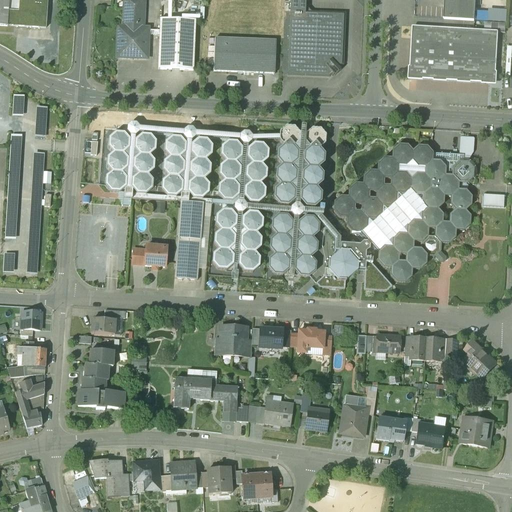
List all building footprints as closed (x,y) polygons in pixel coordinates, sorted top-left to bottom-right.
[(0,0),(0,26),(7,27),(8,0),(0,0)] [(8,0),(7,26),(46,29),(48,0),(46,0),(8,0)] [(124,0),(123,29),(142,30),(143,0),(124,0)] [(343,16),(304,15),(304,0),(289,0),(287,76),(328,77),(341,66),(343,16)] [(475,0),(444,0),(443,20),(474,22),(475,0)] [(195,22),(160,20),(157,70),(193,72),(195,22)] [(497,33),(413,28),(410,79),(494,84),(497,33)] [(142,30),(123,29),(118,29),(117,58),(129,58),(129,59),(133,61),(133,59),(146,59),(147,30),(142,30)] [(275,42),(214,40),(213,72),(274,75),(275,42)] [(214,140),(214,135),(196,133),(191,129),(187,129),(183,132),(139,129),(136,124),(131,124),(127,127),(127,132),(130,137),(130,141),(134,142),(134,137),(140,133),(182,137),(186,141),(186,146),(190,146),(191,141),(195,138),(214,140)] [(305,128),(301,127),(300,136),(299,136),(299,142),(300,142),(298,156),(297,156),(297,162),(298,162),(297,175),(296,175),(295,181),(296,181),(295,195),(294,195),(294,200),(295,201),(295,202),(299,202),(299,201),(300,201),(300,195),(299,195),(300,181),(301,181),(302,176),(301,175),(302,162),(303,162),(303,156),(302,156),(303,143),(304,143),(305,137),(304,137),(305,128)] [(283,148),(277,153),(277,161),(282,167),(276,172),(275,181),(280,187),(274,192),(274,200),(279,207),(281,207),(287,207),(294,202),(294,200),(294,195),(294,193),(289,187),(295,182),(295,181),(296,175),(296,174),(291,168),(297,163),(297,162),(297,156),(298,155),(292,149),(298,143),(299,142),(299,136),(299,135),(294,129),(285,128),(278,137),(277,142),(278,142),(283,148)] [(320,131),(311,130),(305,136),(304,143),(304,144),(309,150),(304,155),(303,162),(303,163),(308,169),(302,174),(301,181),(301,183),(306,189),(300,194),(300,201),(300,202),(305,209),(314,209),(320,204),(321,195),(315,189),(321,184),(322,176),(317,170),(323,165),(324,157),(319,151),(325,146),(325,137),(320,131)] [(123,135),(115,134),(109,140),(108,148),(113,154),(107,159),(107,167),(111,173),(120,173),(127,169),(127,161),(122,155),(128,150),(129,141),(123,135)] [(277,142),(278,137),(251,138),(248,134),(243,134),(239,136),(214,135),(214,140),(227,141),(239,141),(241,146),(238,201),(234,205),(233,212),(237,215),(234,258),(233,268),(232,272),(229,273),(228,284),(237,284),(237,273),(235,273),(236,267),(242,215),(246,212),(256,213),(280,214),(281,209),(259,207),(246,207),(243,202),(247,146),(251,142),(265,142),(277,142)] [(155,143),(150,137),(141,136),(135,142),(134,150),(139,156),(133,161),(133,169),(137,175),(147,176),(153,171),(154,163),(149,157),(154,152),(155,143)] [(180,139),(171,139),(165,144),(164,152),(169,159),(164,163),(163,172),(168,177),(177,178),(183,173),(184,165),(179,159),(184,154),(185,146),(180,139)] [(188,174),(194,180),(204,181),(209,175),(210,167),(205,161),(211,156),(211,148),(206,142),(198,141),(191,146),(191,155),(196,160),(190,166),(188,174)] [(227,141),(227,143),(220,148),(219,157),(225,163),(220,168),(219,177),(224,183),(218,188),(217,196),(223,202),(222,206),(221,213),(215,217),(215,226),(220,232),(214,237),(213,245),(218,251),(212,256),(211,265),(217,272),(227,272),(233,268),(234,258),(237,215),(233,212),(234,205),(238,201),(241,146),(239,141),(227,141)] [(265,146),(265,142),(251,142),(247,146),(243,202),(246,207),(259,207),(259,206),(265,200),(265,191),(260,185),(266,181),(266,172),(262,167),(268,162),(268,152),(262,146),(265,146)] [(418,148),(412,153),(407,147),(398,147),(392,152),(392,160),(398,166),(405,167),(411,162),(417,168),(424,168),(431,163),(432,155),(426,148),(418,148)] [(463,157),(432,155),(431,163),(439,163),(445,169),(444,177),(451,178),(452,170),(458,164),(462,164),(463,157)] [(389,208),(395,202),(396,195),(404,195),(410,190),(409,189),(410,181),(405,175),(397,174),(398,166),(392,160),(384,160),(377,165),(377,173),(369,173),(363,178),(362,186),(355,186),(348,191),(348,199),(341,198),(334,205),(333,212),(339,219),(347,219),(346,227),(351,233),(360,233),(360,234),(366,228),(367,220),(375,221),(381,215),(381,207),(389,208)] [(417,168),(411,162),(405,167),(398,166),(397,174),(405,175),(410,181),(416,176),(424,176),(424,168),(417,168)] [(439,163),(431,163),(424,168),(424,176),(416,176),(410,181),(409,189),(415,196),(423,196),(422,204),(427,210),(422,215),(421,223),(413,223),(407,228),(407,236),(399,236),(392,241),(392,249),(384,249),(378,254),(377,263),(383,269),(391,269),(390,277),(396,283),(404,284),(410,278),(411,270),(419,271),(425,265),(425,257),(433,258),(440,252),(440,245),(448,245),(454,239),(455,232),(462,232),(469,226),(469,218),(464,212),(470,207),(470,199),(465,192),(465,185),(472,179),(472,171),(467,165),(458,164),(452,170),(452,178),(444,177),(445,169),(439,163)] [(105,178),(105,187),(110,194),(119,194),(124,190),(126,188),(126,180),(121,174),(111,173),(105,178)] [(132,180),(131,189),(132,190),(136,196),(145,196),(152,190),(152,181),(147,176),(138,175),(132,180)] [(161,182),(161,191),(167,198),(175,198),(180,194),(182,193),(182,184),(177,178),(167,177),(161,182)] [(131,189),(132,180),(131,180),(127,180),(126,180),(126,188),(124,190),(123,199),(180,203),(188,204),(188,199),(188,195),(187,194),(188,185),(187,185),(183,184),(182,184),(182,193),(180,194),(180,199),(175,198),(167,198),(145,196),(136,196),(131,195),(132,190),(131,189)] [(188,185),(187,194),(188,195),(191,199),(193,201),(201,201),(203,200),(208,195),(209,186),(204,181),(193,180),(188,185)] [(410,190),(404,195),(396,195),(395,202),(389,208),(381,207),(381,215),(375,221),(367,220),(366,228),(360,234),(360,233),(360,234),(370,246),(378,254),(384,249),(392,249),(392,241),(399,236),(406,236),(407,228),(413,223),(421,223),(422,215),(427,210),(422,204),(423,196),(415,196),(410,190)] [(507,207),(507,195),(486,195),(485,207),(507,207)] [(295,202),(294,207),(290,210),(290,215),(293,219),(293,223),(293,224),(297,224),(298,219),(302,216),(302,215),(305,216),(311,216),(313,216),(334,241),(334,253),(337,253),(338,252),(339,245),(339,240),(320,217),(322,217),(322,213),(318,212),(313,212),(305,211),(302,211),(299,207),(299,202),(295,202)] [(188,204),(180,203),(175,270),(197,271),(202,205),(188,204)] [(164,205),(156,204),(155,214),(163,214),(164,205)] [(202,205),(197,271),(206,272),(211,206),(202,205)] [(287,207),(281,207),(281,209),(280,214),(281,217),(287,217),(287,215),(290,215),(290,210),(287,210),(287,207)] [(242,215),(236,267),(242,273),(252,274),(260,269),(260,259),(254,254),(260,250),(261,240),(256,234),(262,230),(263,221),(256,213),(246,212),(242,215)] [(281,217),(278,216),(272,222),(271,230),(276,236),(270,241),(270,250),(275,256),(269,261),(268,269),(274,275),(282,276),(288,271),(288,269),(289,263),(289,262),(284,256),(290,251),(290,250),(290,244),(291,243),(285,237),(291,232),(292,230),(292,225),(292,223),(287,217),(281,217)] [(304,218),(298,224),(298,225),(297,231),(297,232),(303,238),(297,243),(296,244),(296,250),(296,252),(301,258),(295,263),(295,264),(294,270),(294,271),(300,277),(308,278),(314,273),(315,264),(310,258),(316,253),(317,245),(312,239),(318,234),(318,225),(313,219),(311,219),(304,218)] [(297,224),(293,224),(293,225),(292,225),(292,230),(293,231),(291,244),(290,244),(290,250),(291,250),(290,264),(289,263),(288,269),(289,269),(289,279),(293,279),(293,270),(294,270),(295,264),(294,264),(295,250),(296,250),(296,244),(295,244),(296,231),(297,231),(298,225),(297,225),(297,224)] [(359,246),(339,245),(338,252),(339,252),(339,253),(328,263),(327,263),(327,271),(328,271),(330,274),(330,278),(323,277),(315,285),(319,289),(344,291),(344,283),(345,283),(345,282),(356,273),(357,273),(357,271),(364,271),(363,292),(385,293),(391,288),(371,265),(365,260),(365,253),(369,250),(369,247),(370,246),(367,242),(366,243),(363,243),(359,246)] [(166,249),(146,247),(145,252),(144,267),(164,269),(166,249)] [(145,252),(133,251),(132,266),(144,267),(145,252)] [(437,256),(442,263),(448,259),(444,252),(437,256)] [(197,271),(175,270),(174,280),(197,282),(197,271)] [(40,315),(22,314),(21,331),(32,332),(40,332),(40,315)] [(115,322),(92,320),(91,335),(114,336),(115,322)] [(233,329),(221,328),(220,342),(220,354),(232,354),(233,329)] [(246,329),(233,329),(232,354),(243,355),(244,355),(245,343),(246,329)] [(281,332),(260,331),(259,351),(281,351),(281,349),(281,332)] [(290,332),(281,332),(281,349),(289,350),(289,348),(290,336),(290,332)] [(316,334),(314,336),(307,336),(306,333),(298,333),(298,337),(297,348),(297,351),(305,352),(305,351),(306,351),(306,349),(322,350),(323,339),(323,334),(316,334)] [(298,337),(290,336),(289,348),(297,348),(298,337)] [(365,338),(357,337),(356,355),(364,356),(364,353),(365,338)] [(373,338),(365,338),(364,353),(372,353),(373,338)] [(399,339),(376,338),(375,354),(398,355),(399,339)] [(331,339),(323,339),(322,350),(321,356),(330,356),(331,339)] [(425,340),(411,339),(411,340),(410,358),(409,362),(423,363),(425,340)] [(439,341),(425,340),(423,363),(437,363),(439,341)] [(457,342),(445,342),(444,355),(457,356),(457,342)] [(496,366),(473,344),(465,352),(473,359),(466,366),(482,381),(486,376),(488,378),(490,378),(493,374),(493,372),(492,370),(496,366)] [(45,351),(17,349),(17,357),(22,358),(22,368),(23,369),(44,369),(45,351)] [(113,353),(90,352),(89,366),(108,368),(112,368),(113,353)] [(139,358),(131,357),(130,369),(139,370),(139,358)] [(89,366),(85,366),(84,380),(107,381),(108,368),(89,366)] [(20,368),(6,370),(10,380),(23,378),(20,368)] [(44,369),(23,369),(22,368),(20,368),(23,378),(44,375),(44,369)] [(84,380),(82,380),(81,394),(104,395),(105,382),(107,382),(107,381),(84,380)] [(210,383),(174,380),(173,391),(174,391),(174,392),(177,392),(176,410),(188,411),(188,401),(209,402),(210,383)] [(29,382),(22,384),(24,392),(15,395),(26,430),(41,427),(40,415),(37,416),(36,412),(33,413),(31,408),(28,409),(26,402),(39,398),(40,402),(43,401),(44,385),(40,386),(32,389),(30,384),(29,382)] [(237,389),(215,388),(216,383),(210,383),(209,402),(223,403),(236,404),(237,389)] [(305,396),(313,396),(313,384),(305,384),(305,396)] [(104,395),(81,394),(78,393),(77,407),(95,409),(95,411),(104,412),(104,409),(122,410),(123,396),(104,395)] [(494,394),(480,394),(479,402),(493,403),(494,394)] [(310,399),(302,398),(299,414),(307,415),(308,409),(309,409),(310,399)] [(375,401),(365,400),(364,409),(367,409),(366,417),(372,417),(375,401)] [(236,404),(223,403),(222,414),(235,414),(235,409),(236,404)] [(292,407),(265,403),(264,410),(262,425),(263,425),(289,428),(292,407)] [(364,409),(343,406),(339,435),(363,439),(366,417),(367,409),(364,409)] [(240,407),(240,410),(235,409),(235,414),(222,414),(221,423),(247,424),(248,408),(240,407)] [(247,424),(255,425),(257,409),(248,408),(247,424)] [(264,410),(257,409),(255,425),(263,426),(263,425),(262,425),(264,410)] [(309,409),(308,409),(307,415),(305,431),(325,434),(328,412),(309,409)] [(0,411),(0,436),(3,435),(2,432),(9,430),(3,410),(0,411)] [(412,421),(405,419),(404,423),(405,424),(404,433),(410,433),(412,421)] [(404,423),(378,420),(375,441),(387,442),(388,441),(402,443),(404,433),(405,424),(404,423)] [(420,422),(412,421),(410,433),(417,434),(418,425),(419,425),(420,422)] [(492,423),(481,422),(480,424),(463,422),(460,445),(488,449),(492,423)] [(419,425),(418,425),(417,434),(415,445),(430,447),(429,449),(442,450),(445,429),(419,425)] [(107,462),(88,463),(94,480),(107,479),(112,479),(112,491),(119,490),(120,498),(129,497),(128,476),(121,476),(121,462),(107,463),(107,462)] [(157,463),(133,464),(134,482),(147,481),(148,491),(159,491),(159,478),(158,478),(157,463)] [(178,465),(169,465),(170,477),(171,493),(172,493),(172,491),(195,490),(195,481),(195,474),(194,475),(193,465),(178,466),(178,465)] [(228,469),(207,471),(208,489),(208,496),(230,495),(229,480),(229,469),(228,469)] [(264,474),(262,476),(255,477),(256,500),(270,499),(270,491),(269,476),(267,476),(264,474)] [(255,477),(248,477),(245,476),(243,477),(241,478),(242,486),(243,501),(256,500),(255,477)] [(94,494),(88,479),(72,485),(78,500),(94,494)] [(39,480),(27,484),(24,487),(25,493),(34,490),(43,487),(41,480),(39,480)] [(49,511),(43,487),(34,490),(39,507),(40,511),(49,511)] [(25,493),(28,503),(30,509),(39,507),(34,490),(25,493)] [(40,511),(39,507),(30,509),(28,503),(18,506),(19,511),(40,511)]
